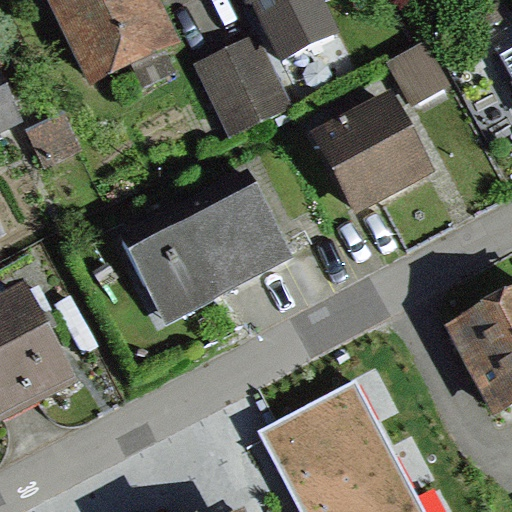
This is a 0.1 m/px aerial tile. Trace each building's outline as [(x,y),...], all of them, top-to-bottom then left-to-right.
[(182,46),(159,0),(49,0),(47,1),(92,90),(182,46)] [(239,0),(246,14),(275,0),(239,0)] [(259,37),(197,66),(231,140),(294,110),(259,37)] [(427,44),(384,67),(407,111),(451,88),(427,44)] [(0,137),(21,127),(0,83),(0,137)] [(313,137),(354,220),(436,180),(395,97),(313,137)] [(63,117),(25,133),(42,172),(80,156),(63,117)] [(247,177),(122,241),(164,323),(290,258),(247,177)] [(0,426),(1,429),(78,388),(26,289),(13,297),(7,285),(0,288),(0,426)] [(511,301),(450,334),(496,421),(511,412),(511,301)] [(417,456),(382,387),(328,415),(319,398),(290,413),(300,433),(292,438),(325,503),(417,456)]
